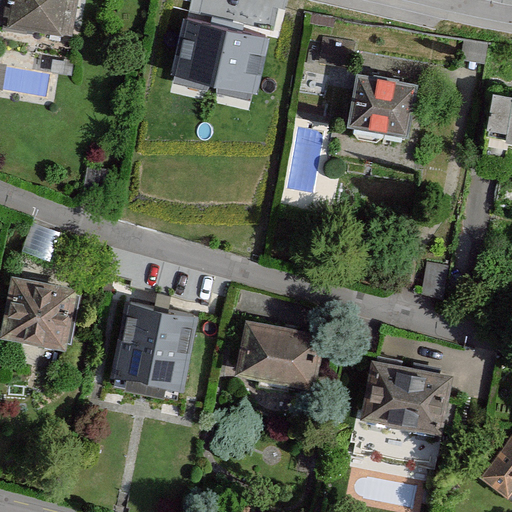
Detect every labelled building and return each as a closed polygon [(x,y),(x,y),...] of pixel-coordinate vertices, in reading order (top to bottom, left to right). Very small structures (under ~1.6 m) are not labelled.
[(3,0),(0,25),(74,33),(78,0),(3,0)] [(265,37),(187,19),(173,79),(251,97),(265,37)] [(403,137),(411,90),(358,81),(350,127),(403,137)] [(511,95),(489,92),(481,145),(511,149),(511,95)] [(427,263),(426,291),(445,292),(446,264),(427,263)] [(16,273),(5,332),(73,344),(83,285),(16,273)] [(131,308),(118,370),(181,384),(194,321),(131,308)] [(253,317),(244,368),(319,381),(327,329),(253,317)] [(457,367),(371,355),(362,419),(448,432),(457,367)] [(511,429),(482,470),(511,492),(511,429)]
